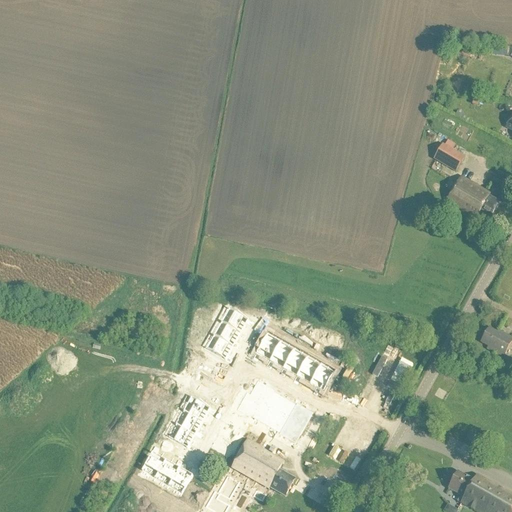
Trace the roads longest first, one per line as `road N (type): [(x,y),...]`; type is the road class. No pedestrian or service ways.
road 1 (tertiary): [(400,431),(511,232)]
road 2 (residential): [(357,507),(303,481),(296,453),(330,401),(400,431)]
